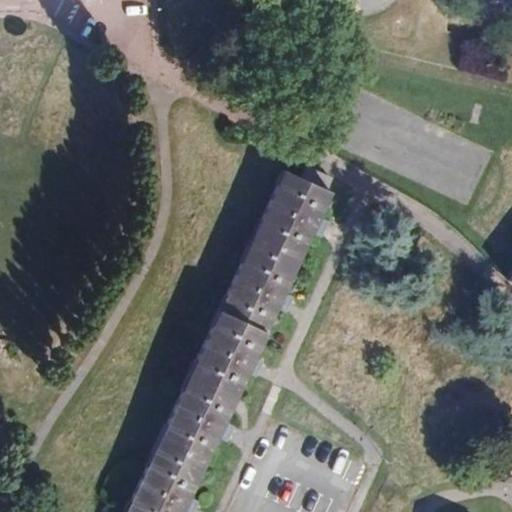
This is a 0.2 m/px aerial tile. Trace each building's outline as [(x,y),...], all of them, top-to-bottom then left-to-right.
[(167,511),(169,508),(178,490),(206,432),(213,417),(237,365),(244,352),(270,298),(276,285),(308,222),(313,209),(322,191),(284,171),(118,511),(167,511)] [(326,215),(313,209),(308,222),(320,228),(326,215)] [(511,265),(503,277),(511,284),(511,265)] [(291,292),(276,285),(270,298),(285,304),(291,292)] [(244,352),(237,365),(251,371),(257,358),(244,352)] [(213,417),(206,432),(219,438),(226,424),(213,417)] [(178,490),(169,508),(178,511),(183,511),(191,497),(178,490)]
